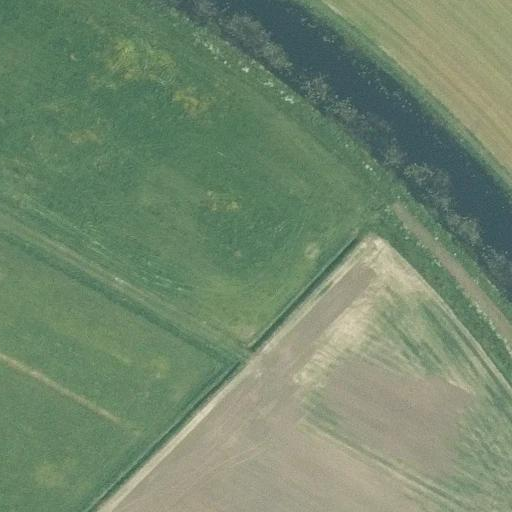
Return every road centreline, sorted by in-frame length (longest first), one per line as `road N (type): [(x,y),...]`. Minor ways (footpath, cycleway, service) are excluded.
road 1 (track): [(0,218),(251,359)]
road 2 (track): [(313,0),(450,114),(511,180)]
